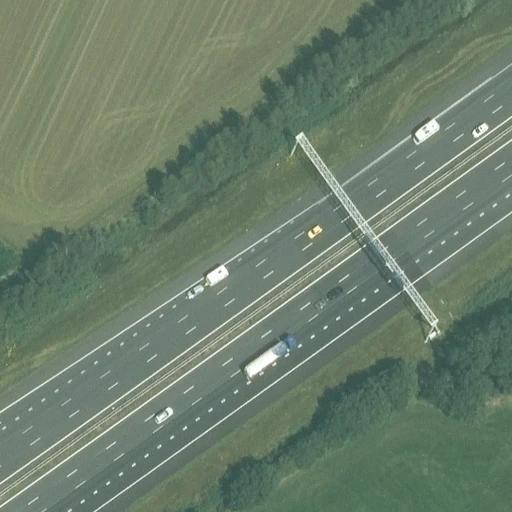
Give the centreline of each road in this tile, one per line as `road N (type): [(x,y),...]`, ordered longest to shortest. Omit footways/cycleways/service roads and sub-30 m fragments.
road 1 (motorway): [(511,93),(0,458)]
road 2 (motorway): [(25,511),(511,166)]
